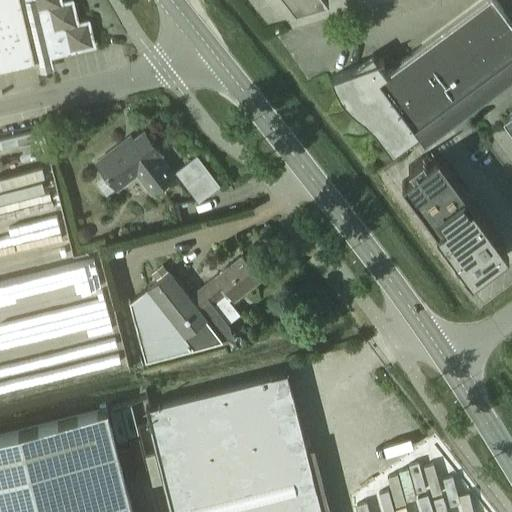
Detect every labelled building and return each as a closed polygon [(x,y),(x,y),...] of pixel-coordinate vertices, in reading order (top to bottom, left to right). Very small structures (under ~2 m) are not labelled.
[(0,0),(0,71),(35,63),(34,60),(93,46),(88,22),(77,24),(71,1),(61,4),(59,0),(0,0)] [(290,0),(296,8),(323,0),(290,0)] [(511,76),(511,21),(496,0),(482,0),(386,71),(378,60),(384,58),(383,57),(331,76),(335,85),(342,98),(352,108),(364,118),(374,128),(392,152),(419,132),(425,139),(511,76)] [(511,130),(511,110),(502,118),(511,130)] [(94,160),(116,190),(136,175),(151,194),(176,175),(162,155),(164,154),(144,128),(133,136),(131,132),(94,160)] [(177,170),(185,181),(205,167),(196,156),(177,170)] [(509,250),(451,172),(439,156),(427,165),(421,157),(409,167),(414,174),(402,183),(473,277),(509,250)] [(44,163),(0,170),(0,216),(0,213),(0,209),(37,203),(39,213),(52,210),(44,163)] [(0,380),(17,379),(119,372),(111,268),(91,251),(71,252),(70,246),(59,236),(50,247),(51,253),(40,244),(30,255),(23,255),(23,263),(4,265),(3,253),(0,255),(0,285),(33,283),(33,293),(17,312),(0,313),(0,346),(22,345),(5,365),(0,365),(0,380)] [(145,360),(222,339),(232,334),(231,327),(224,318),(213,302),(230,290),(234,295),(259,276),(242,254),(217,274),(190,295),(169,269),(148,285),(129,300),(145,360)] [(306,448),(287,370),(145,406),(171,511),(332,511),(316,446),(306,448)] [(131,511),(105,408),(0,434),(0,511),(131,511)] [(396,511),(437,511),(424,493),(396,511)]
